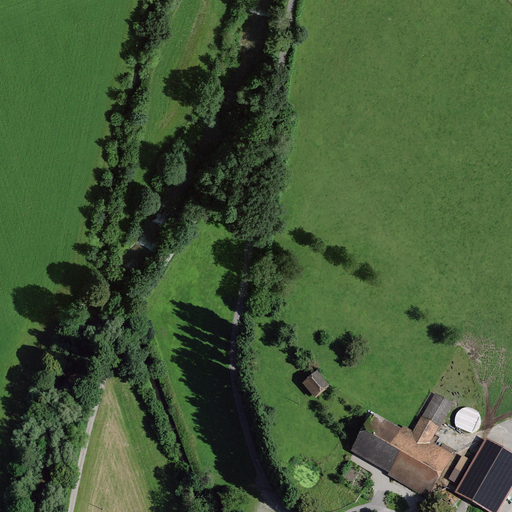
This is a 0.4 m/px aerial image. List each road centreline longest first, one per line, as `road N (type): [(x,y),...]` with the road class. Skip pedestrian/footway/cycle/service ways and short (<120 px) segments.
road 1 (unclassified): [(292,0),(233,346),(235,390),(255,459),(287,511)]
road 2 (track): [(72,511),(119,336)]
